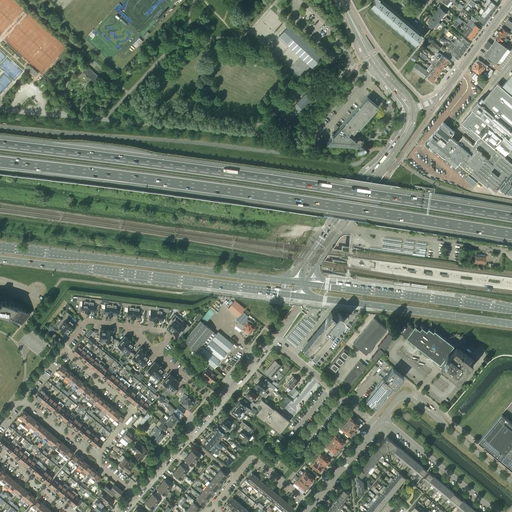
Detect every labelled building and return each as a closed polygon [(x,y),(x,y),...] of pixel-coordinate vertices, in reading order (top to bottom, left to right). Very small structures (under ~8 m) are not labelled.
[(421,34),(380,0),(376,0),(371,7),(372,6),(417,44),(416,45),(424,35),(422,33),(421,34)] [(498,6),(489,0),(487,0),(485,3),(487,5),(495,10),(498,6)] [(487,5),(484,9),(491,15),(495,10),(487,5)] [(442,17),(448,10),(444,7),(442,9),(440,7),(436,12),(442,17)] [(491,15),(484,9),(481,14),(488,19),(491,15)] [(442,17),(436,12),(432,17),(438,22),(442,17)] [(488,19),(481,14),(479,16),(477,14),(475,17),(485,24),(488,19)] [(466,17),(464,19),(468,22),(467,24),(477,32),(478,32),(480,30),(479,30),(480,28),(475,24),(478,20),(473,16),(470,20),(466,17)] [(438,22),(432,17),(428,21),(434,26),(438,22)] [(466,23),(463,26),(469,31),(475,36),(477,34),(476,33),(477,32),(467,24),(466,23)] [(290,25),(278,37),(312,68),(321,57),(323,56),(308,42),(306,40),(290,25)] [(462,26),(461,28),(464,31),(463,33),(472,39),(473,40),(474,38),(474,37),(475,36),(469,31),(463,26),(462,26)] [(510,34),(502,27),(499,32),(505,37),(506,37),(508,34),(509,35),(510,34)] [(505,37),(499,32),(495,37),(501,41),(503,39),(507,42),(508,40),(504,37),(505,37)] [(470,43),(461,35),(460,37),(456,34),(455,36),(468,46),(470,43)] [(468,46),(455,36),(453,35),(452,36),(458,41),(457,43),(465,50),(468,46)] [(499,65),(510,49),(496,39),(484,54),(499,65)] [(465,50),(457,43),(456,44),(450,40),(449,41),(450,43),(463,53),(465,50)] [(437,52),(441,47),(433,41),(429,46),(437,52)] [(450,43),(449,44),(453,47),(452,49),(461,56),(463,53),(450,43)] [(461,56),(452,49),(451,47),(448,51),(458,59),(461,56)] [(449,60),(439,53),(436,57),(440,60),(446,65),(449,60)] [(446,65),(440,60),(436,57),(434,56),(433,58),(435,59),(433,61),(437,64),(436,65),(443,69),(446,65)] [(486,65),(478,60),(475,64),(484,70),(485,69),(484,68),(486,65)] [(443,69),(436,65),(437,64),(433,61),(431,64),(435,66),(433,69),(440,73),(443,69)] [(426,75),(429,72),(417,63),(412,70),(423,78),(426,75)] [(480,75),(484,70),(475,64),(471,69),(480,75)] [(99,77),(86,65),(81,71),(94,83),(99,77)] [(440,73),(433,69),(430,66),(428,68),(432,71),(430,73),(436,78),(440,73)] [(35,76),(38,74),(31,68),(29,70),(35,76)] [(430,73),(429,72),(426,75),(428,77),(427,78),(433,82),(436,78),(430,73)] [(443,122),(427,141),(432,145),(429,148),(433,151),(436,148),(438,150),(456,166),(456,165),(459,162),(487,186),(487,185),(488,186),(489,184),(496,191),(511,171),(511,141),(511,142),(511,141),(511,74),(502,86),(498,83),(481,103),(478,101),(472,108),(473,109),(474,110),(463,123),(464,124),(462,127),(477,141),(474,145),(463,136),(466,138),(457,149),(447,140),(451,136),(455,132),(453,130),(449,127),(443,122)] [(487,84),(479,77),(475,81),(474,83),(476,84),(478,83),(483,88),(487,84)] [(302,109),(316,95),(310,89),(296,103),(290,109),(297,115),(302,109)] [(351,137),(378,106),(367,97),(333,135),(331,135),(331,138),(326,144),(363,146),(351,137)] [(487,262),(488,256),(485,255),(474,253),(473,262),(483,263),(484,262),(487,262)] [(8,301),(5,300),(4,299),(3,298),(2,297),(1,296),(0,295),(0,312),(2,313),(6,315),(9,316),(13,318),(16,319),(19,322),(22,324),(30,314),(28,312),(25,310),(23,308),(20,307),(18,306),(15,304),(13,303),(10,302),(8,301)] [(87,312),(89,298),(78,297),(77,300),(82,301),(82,306),(80,306),(80,310),(81,310),(81,311),(87,312)] [(100,303),(100,300),(89,298),(87,312),(93,312),(95,312),(95,308),(94,308),(95,303),(100,303)] [(110,314),(112,301),(100,300),(100,303),(105,304),(104,309),(103,309),(103,313),(104,313),(104,314),(110,314)] [(246,319),(248,317),(242,311),(244,308),(234,300),(233,301),(228,308),(237,316),(235,319),(238,321),(236,324),(242,328),(242,329),(249,334),(250,333),(250,334),(252,332),(251,331),(255,326),(252,324),(252,323),(252,322),(249,320),(249,321),(246,319)] [(123,302),(112,301),(110,314),(113,315),(116,315),(118,315),(118,311),(117,311),(117,306),(123,306),(123,302)] [(133,317),(135,304),(123,303),(123,306),(128,307),(127,312),(126,312),(125,316),(127,316),(127,317),(133,317)] [(146,305),(135,304),(133,317),(139,318),(140,318),(141,314),(140,314),(140,309),(145,309),(146,305)] [(156,320),(157,307),(146,305),(145,309),(151,310),(150,315),(149,315),(148,319),(150,319),(149,320),(156,320)] [(169,308),(157,307),(156,320),(159,321),(162,321),(162,320),(163,320),(164,317),(162,316),(163,311),(169,312),(169,308)] [(65,315),(61,320),(71,328),(75,324),(69,319),(72,316),(66,311),(64,314),(65,315)] [(313,355),(334,331),(341,323),(340,323),(341,322),(342,322),(342,321),(343,320),(343,318),(342,317),(342,316),(341,315),(340,314),(340,313),(339,313),(338,312),(337,312),(337,313),(335,315),(332,313),(331,312),(329,313),(328,314),(327,315),(326,316),(326,318),(303,346),(304,347),(308,350),(307,351),(309,353),(310,352),(313,355)] [(182,320),(175,314),(170,319),(173,321),(168,327),(169,327),(169,328),(173,331),(182,320)] [(373,345),(386,328),(373,318),(353,343),(366,354),(369,350),(370,352),(375,347),(373,345)] [(61,320),(57,325),(64,330),(63,331),(67,334),(70,329),(71,328),(61,320)] [(190,326),(182,320),(173,331),(178,335),(183,329),(185,332),(190,326)] [(184,340),(197,350),(213,331),(200,320),(184,340)] [(449,353),(455,345),(435,330),(434,331),(429,328),(427,330),(422,327),(420,329),(416,326),(414,328),(409,324),(406,328),(404,326),(399,332),(438,362),(438,361),(445,367),(460,379),(461,379),(460,379),(462,377),(464,376),(466,374),(467,373),(469,371),(470,369),(471,367),(472,365),(473,363),(472,363),(474,361),(475,361),(456,346),(451,353),(451,354),(449,353)] [(113,330),(106,329),(105,343),(110,343),(110,345),(113,346),(116,339),(112,338),(113,330)] [(142,334),(151,344),(152,345),(153,345),(154,345),(155,345),(162,342),(163,341),(164,340),(164,339),(164,338),(164,337),(163,336),(162,335),(161,335),(144,331),(143,331),(142,331),(142,332),(141,333),(142,334)] [(219,361),(234,344),(218,331),(206,345),(203,343),(201,346),(219,361)] [(375,360),(394,337),(388,332),(377,347),(379,348),(371,357),(375,360)] [(129,340),(125,336),(120,342),(116,339),(113,346),(115,347),(116,346),(121,350),(129,340)] [(134,343),(129,340),(121,350),(125,354),(124,355),(127,357),(132,352),(129,350),(134,344),(133,344),(134,343)] [(77,355),(84,347),(79,343),(72,351),(77,355)] [(219,361),(201,346),(196,352),(214,368),(219,361)] [(81,358),(88,350),(84,347),(77,355),(81,358)] [(144,352),(140,348),(135,354),(132,352),(127,357),(130,360),(131,359),(136,363),(144,352)] [(335,372),(349,354),(350,353),(343,348),(328,366),(335,372)] [(85,362),(91,355),(90,355),(92,353),(88,350),(81,358),(85,362)] [(148,356),(149,356),(144,352),(136,363),(140,367),(149,357),(148,356)] [(89,365),(95,359),(91,355),(85,362),(89,365)] [(93,369),(100,361),(96,357),(95,359),(89,365),(93,369)] [(97,372),(103,366),(105,363),(101,360),(100,361),(93,369),(97,372)] [(159,365),(155,361),(146,371),(151,375),(159,365)] [(272,377),(281,366),(275,361),(266,371),(272,377)] [(351,385),(366,367),(359,361),(344,379),(351,385)] [(216,375),(210,371),(213,368),(207,363),(202,369),(204,370),(202,373),(209,379),(207,380),(210,383),(216,375)] [(60,375),(66,368),(61,364),(56,371),(60,375)] [(164,368),(159,365),(151,375),(155,379),(164,369),(163,369),(164,368)] [(101,376),(107,369),(103,366),(97,372),(101,376)] [(64,378),(70,371),(66,368),(60,375),(64,378)] [(388,395),(403,377),(393,368),(384,378),(384,377),(382,379),(383,379),(365,400),(376,409),(385,399),(383,397),(384,395),(385,396),(387,394),(388,395)] [(106,379),(111,372),(107,369),(101,376),(106,379)] [(68,382),(74,375),(70,371),(64,378),(68,382)] [(110,383),(117,374),(113,371),(111,372),(106,379),(110,383)] [(174,377),(170,373),(161,384),(166,388),(174,377)] [(114,386),(121,378),(117,374),(110,383),(114,386)] [(73,385),(78,378),(74,375),(68,382),(73,385)] [(293,376),(286,384),(291,389),(288,393),(291,396),(296,390),(293,387),(298,381),(293,376)] [(118,390),(126,381),(122,377),(121,378),(114,386),(118,390)] [(174,378),(174,377),(166,388),(170,391),(169,392),(173,395),(177,390),(174,387),(176,385),(177,385),(180,382),(175,378),(175,379),(174,378)] [(77,389),(82,382),(78,378),(73,385),(77,389)] [(265,387),(266,385),(265,385),(266,384),(265,383),(266,382),(263,380),(262,382),(259,379),(255,384),(256,385),(254,387),(257,389),(257,388),(261,391),(259,393),(264,398),(268,394),(265,391),(267,389),(265,387)] [(122,393),(128,386),(130,384),(126,381),(118,390),(122,393)] [(81,392),(87,385),(82,382),(77,389),(75,391),(79,394),(81,392)] [(83,398),(91,389),(87,385),(81,392),(85,396),(83,398)] [(127,397),(132,390),(128,386),(122,393),(127,397)] [(258,394),(252,389),(251,390),(250,389),(251,388),(249,390),(249,389),(246,392),(247,393),(246,393),(246,394),(247,393),(249,396),(251,398),(251,397),(254,400),(258,394)] [(39,399),(45,392),(41,389),(35,396),(39,399)] [(88,401),(95,392),(91,389),(83,398),(88,401)] [(131,400),(136,393),(132,390),(127,397),(131,400)] [(135,404),(142,395),(138,391),(136,393),(131,400),(135,404)] [(43,403),(49,396),(45,392),(39,399),(43,403)] [(93,403),(99,396),(95,392),(88,401),(89,399),(93,403)] [(183,395),(181,398),(183,400),(181,403),(188,409),(194,402),(187,395),(187,396),(184,394),(183,395)] [(139,407),(147,398),(142,395),(135,404),(139,407)] [(48,406),(53,399),(49,396),(43,403),(48,406)] [(98,406),(103,399),(99,396),(93,403),(98,406)] [(287,405),(291,400),(287,397),(283,401),(287,405)] [(143,411),(149,404),(150,405),(152,403),(147,398),(139,407),(143,411)] [(260,409),(256,413),(280,433),(290,420),(274,407),(273,408),(261,398),(258,402),(260,404),(257,406),(260,409)] [(52,410),(59,401),(58,403),(53,399),(48,406),(52,410)] [(102,410),(107,403),(103,399),(98,406),(102,410)] [(500,458),(511,468),(511,400),(479,440),(498,456),(497,457),(498,458),(499,458),(500,458)] [(56,413),(63,404),(59,401),(52,410),(56,413)] [(253,415),(256,411),(252,407),(250,409),(248,407),(246,404),(245,405),(240,401),(238,403),(238,402),(235,405),(246,415),(249,411),(253,415)] [(106,413),(112,406),(107,403),(102,410),(106,413)] [(60,417),(66,410),(62,406),(63,405),(63,404),(56,413),(60,417)] [(179,417),(173,412),(175,410),(170,405),(167,408),(171,411),(170,413),(171,414),(168,417),(175,422),(176,422),(178,420),(178,419),(179,417)] [(176,409),(182,414),(185,410),(179,405),(176,409)] [(237,415),(236,416),(241,420),(246,415),(235,405),(233,408),(233,409),(231,411),(237,415)] [(110,416),(116,410),(112,406),(106,413),(110,416)] [(22,420),(28,414),(23,410),(18,417),(22,420)] [(65,420),(70,413),(66,410),(60,417),(65,420)] [(114,420),(120,413),(116,410),(110,416),(114,420)] [(69,424),(74,417),(70,413),(65,420),(69,424)] [(118,424),(124,417),(120,413),(114,420),(118,424)] [(143,429),(152,417),(147,413),(137,424),(143,429)] [(24,426),(32,417),(28,414),(22,420),(20,423),(24,426)] [(350,426),(356,419),(351,415),(348,418),(347,416),(345,419),(346,420),(345,422),(350,426)] [(175,422),(168,417),(166,419),(162,416),(159,420),(161,422),(163,424),(165,422),(171,427),(173,425),(174,425),(175,423),(175,422)] [(28,430),(36,421),(32,417),(24,426),(28,430)] [(73,427),(79,420),(74,417),(69,424),(73,427)] [(235,424),(234,423),(230,419),(229,421),(225,418),(224,418),(223,417),(222,417),(221,417),(221,418),(220,418),(219,419),(219,420),(219,421),(219,422),(220,423),(220,424),(221,425),(220,427),(225,432),(227,430),(229,431),(232,428),(233,429),(234,427),(235,426),(235,425),(235,424)] [(358,425),(360,423),(356,419),(350,426),(355,429),(356,428),(357,429),(359,427),(358,425)] [(77,431),(83,424),(79,420),(73,427),(77,431)] [(251,427),(242,420),(240,423),(248,431),(251,427)] [(34,431),(40,424),(36,421),(28,430),(30,427),(34,431)] [(167,428),(163,424),(161,422),(158,426),(164,432),(167,428)] [(344,432),(350,426),(345,422),(344,423),(342,422),(340,424),(342,426),(339,428),(344,432)] [(39,434),(44,428),(40,424),(34,431),(39,434)] [(81,434),(87,427),(83,424),(77,431),(81,434)] [(353,431),(355,429),(350,426),(344,432),(349,436),(351,433),(353,435),(355,432),(353,431)] [(85,438),(91,431),(87,427),(81,434),(85,438)] [(43,438),(48,431),(44,428),(39,434),(37,436),(41,440),(43,438)] [(164,435),(163,433),(163,432),(158,428),(156,431),(154,429),(151,431),(154,433),(151,436),(158,442),(164,435)] [(225,435),(221,432),(222,431),(219,429),(219,430),(216,428),(213,432),(220,437),(221,436),(223,437),(225,435)] [(252,435),(244,429),(240,433),(248,440),(252,435)] [(128,442),(134,435),(128,430),(123,435),(124,436),(122,438),(128,442)] [(47,441),(53,435),(48,431),(43,438),(47,441)] [(89,441),(95,434),(91,431),(85,438),(89,441)] [(220,437),(213,432),(210,436),(218,442),(219,440),(218,439),(220,437)] [(335,444),(340,437),(336,433),(333,436),(332,434),(330,437),(331,438),(330,440),(335,444)] [(94,445),(99,438),(95,434),(89,441),(94,445)] [(51,445),(57,438),(53,435),(47,441),(51,445)] [(98,448),(104,441),(103,441),(105,439),(102,436),(100,438),(99,438),(94,445),(98,448)] [(218,442),(210,436),(207,440),(213,445),(215,443),(216,444),(218,442)] [(401,449),(393,442),(386,436),(374,451),(383,459),(384,457),(382,455),(387,449),(388,449),(394,454),(392,457),(394,458),(401,449)] [(343,444),(345,441),(340,437),(335,444),(339,448),(341,446),(342,447),(344,445),(343,444)] [(5,449),(13,440),(11,438),(9,440),(7,438),(1,445),(5,449)] [(55,448),(61,441),(57,438),(51,445),(49,447),(54,450),(55,448)] [(10,452),(17,443),(13,440),(5,449),(10,452)] [(212,447),(213,445),(207,440),(204,443),(216,454),(219,450),(215,447),(214,449),(212,447)] [(242,446),(234,440),(232,442),(240,449),(242,446)] [(329,450),(335,444),(330,440),(329,441),(327,440),(325,442),(327,444),(324,446),(329,450)] [(59,452),(65,445),(61,441),(55,448),(59,452)] [(148,451),(149,450),(143,445),(142,446),(137,442),(132,448),(137,452),(134,455),(141,460),(140,460),(143,456),(145,453),(146,454),(148,451)] [(14,455),(19,449),(15,445),(17,443),(10,452),(14,455)] [(340,451),(338,449),(339,448),(335,444),(329,450),(334,454),(336,452),(338,453),(340,451)] [(63,455),(69,448),(65,445),(59,452),(63,455)] [(68,459),(74,452),(69,448),(63,455),(68,459)] [(18,459),(24,452),(19,449),(14,455),(18,459)] [(203,455),(195,449),(193,451),(191,450),(188,454),(195,461),(199,457),(201,458),(203,455)] [(400,459),(406,453),(401,449),(394,458),(396,459),(398,457),(400,459)] [(320,462),(325,455),(320,451),(318,454),(317,453),(315,455),(316,456),(315,458),(320,462)] [(383,459),(374,451),(370,456),(377,461),(379,459),(381,461),(383,459)] [(22,463),(28,456),(24,452),(18,459),(22,463)] [(74,464),(79,457),(75,453),(69,460),(74,464)] [(402,465),(410,456),(406,453),(400,459),(403,461),(401,464),(402,465)] [(195,461),(188,454),(184,459),(186,460),(184,463),(192,469),(194,467),(192,465),(195,461)] [(128,464),(127,463),(129,461),(122,455),(118,459),(121,461),(118,464),(128,472),(132,467),(128,464)] [(328,462),(330,459),(325,455),(320,462),(324,466),(326,464),(327,465),(329,463),(328,462)] [(32,459),(28,456),(22,463),(26,466),(32,459)] [(377,461),(370,456),(367,460),(376,467),(377,466),(375,464),(377,461)] [(408,466),(414,459),(410,456),(402,465),(404,466),(406,464),(408,466)] [(32,459),(26,466),(30,469),(36,463),(38,460),(34,457),(32,459)] [(78,467),(83,460),(79,457),(74,464),(78,467)] [(232,461),(228,458),(226,461),(224,460),(222,462),(227,466),(232,461)] [(314,469),(320,462),(315,458),(313,459),(312,458),(310,461),(311,462),(309,465),(314,469)] [(410,472),(418,463),(414,459),(408,466),(411,468),(409,470),(410,472)] [(82,470),(88,464),(83,460),(78,467),(82,470)] [(376,467),(367,460),(363,464),(370,469),(372,467),(374,469),(376,467)] [(324,469),(323,467),(324,466),(320,462),(314,469),(319,472),(321,470),(322,471),(324,469)] [(40,466),(36,463),(30,469),(35,473),(40,466)] [(192,469),(184,463),(182,465),(180,464),(176,468),(184,475),(187,470),(189,472),(192,469)] [(417,473),(422,466),(418,463),(410,472),(412,473),(414,471),(417,473)] [(40,466),(35,473),(39,476),(44,470),(46,467),(42,464),(40,466)] [(84,476),(92,467),(88,464),(82,470),(82,471),(80,472),(84,476)] [(370,469),(363,464),(360,468),(369,476),(370,474),(368,472),(370,469)] [(419,479),(426,470),(427,470),(422,466),(417,473),(419,475),(417,477),(419,479)] [(90,477),(96,471),(92,467),(84,476),(86,474),(90,477)] [(180,479),(184,475),(176,468),(172,473),(174,474),(172,477),(180,483),(182,480),(180,479)] [(369,476),(360,468),(356,472),(363,478),(365,475),(367,477),(369,476)] [(227,475),(220,469),(217,473),(224,479),(227,475)] [(304,480),(310,473),(305,469),(303,472),(301,471),(300,473),(301,474),(300,476),(304,480)] [(43,480),(49,473),(44,470),(39,476),(43,480)] [(405,478),(396,470),(395,472),(397,474),(395,477),(401,482),(405,478)] [(94,481),(99,476),(100,474),(96,471),(90,477),(94,481)] [(425,484),(432,475),(428,471),(423,478),(425,480),(423,483),(425,484)] [(0,483),(3,486),(10,477),(6,473),(0,480),(0,483)] [(47,483),(53,477),(49,473),(43,480),(47,483)] [(224,479),(217,473),(213,478),(220,484),(224,479)] [(250,483),(256,476),(252,473),(246,480),(250,483)] [(312,480),(315,477),(310,473),(304,480),(309,484),(311,482),(312,483),(314,481),(312,480)] [(364,481),(357,475),(356,477),(357,494),(365,492),(364,481)] [(431,485),(437,478),(432,475),(425,484),(427,485),(429,483),(431,485)] [(254,487),(260,480),(256,476),(250,483),(254,487)] [(299,487),(304,480),(300,476),(298,478),(297,476),(295,479),(296,480),(294,483),(299,487)] [(7,489),(9,487),(14,480),(10,477),(3,486),(7,489)] [(401,482),(395,477),(393,479),(390,477),(389,479),(398,486),(401,482)] [(53,488),(59,481),(54,478),(49,485),(53,488)] [(175,485),(168,478),(166,481),(164,479),(160,484),(168,490),(171,486),(173,487),(175,485)] [(220,484),(213,478),(210,482),(217,488),(220,484)] [(433,491),(441,482),(437,478),(431,485),(434,487),(432,489),(433,491)] [(398,486),(389,479),(388,480),(390,482),(388,485),(394,490),(398,486)] [(13,491),(19,484),(14,480),(9,487),(13,491)] [(259,490),(264,483),(260,480),(254,487),(259,490)] [(308,485),(309,484),(304,480),(299,487),(304,491),(306,488),(307,489),(309,487),(308,485)] [(57,492),(63,485),(59,481),(53,488),(57,492)] [(217,488),(210,482),(206,486),(213,492),(217,488)] [(440,492),(445,485),(441,482),(433,491),(435,492),(437,490),(440,492)] [(263,494),(268,487),(264,483),(259,490),(263,494)] [(17,494),(23,487),(19,484),(13,491),(17,494)] [(117,497),(122,491),(114,484),(110,489),(105,485),(103,488),(112,496),(113,494),(117,497)] [(164,494),(168,490),(160,484),(156,488),(158,490),(156,492),(164,499),(166,496),(164,494)] [(61,495),(67,488),(63,485),(57,492),(61,495)] [(391,495),(394,490),(388,485),(386,487),(383,485),(382,487),(391,495)] [(442,498),(449,489),(445,485),(440,492),(442,494),(440,496),(442,498)] [(210,496),(213,492),(206,486),(203,490),(210,496)] [(21,497),(27,491),(23,487),(17,494),(21,497)] [(267,497),(273,490),(268,487),(263,494),(267,497)] [(387,499),(391,495),(382,487),(381,489),(383,491),(381,493),(387,499)] [(65,499),(71,492),(67,488),(61,495),(65,499)] [(114,500),(110,496),(107,493),(106,493),(99,488),(95,494),(103,501),(103,502),(109,507),(114,500)] [(347,491),(346,491),(343,488),(339,493),(348,500),(349,499),(347,497),(349,494),(349,493),(349,492),(348,491),(347,491)] [(448,499),(453,492),(449,489),(442,498),(443,499),(445,497),(448,499)] [(210,496),(203,490),(199,494),(207,500),(210,496)] [(271,501),(277,494),(273,490),(267,497),(271,501)] [(25,501),(31,494),(27,491),(21,497),(25,501)] [(70,502),(75,495),(71,492),(65,499),(70,502)] [(164,499),(156,492),(154,495),(152,493),(148,498),(156,504),(160,500),(162,501),(164,499)] [(450,505),(457,496),(453,492),(448,499),(450,501),(448,503),(450,505)] [(348,500),(339,493),(336,497),(342,503),(344,500),(347,502),(348,500)] [(387,499),(381,493),(379,496),(376,494),(375,495),(384,503),(387,499)] [(30,504),(35,498),(31,494),(25,501),(30,504)] [(203,504),(207,500),(199,494),(196,498),(203,504)] [(275,504),(281,497),(277,494),(271,501),(275,504)] [(76,503),(80,499),(75,495),(70,502),(74,506),(76,503)] [(380,507),(384,503),(375,495),(374,497),(376,499),(374,502),(380,507)] [(456,506),(462,499),(457,496),(450,505),(452,506),(453,504),(456,506)] [(230,508),(236,501),(232,497),(226,504),(230,508)] [(279,508),(285,501),(281,497),(275,504),(279,508)] [(342,503),(336,497),(332,501),(341,509),(345,505),(342,503)] [(156,504),(148,498),(145,502),(146,504),(144,506),(151,511),(152,511),(154,510),(153,508),(156,504)] [(35,509),(41,502),(37,499),(31,506),(35,509)] [(103,511),(106,509),(102,506),(101,505),(103,503),(98,499),(94,503),(96,505),(94,508),(98,511),(103,511)] [(458,511),(466,503),(462,499),(456,506),(459,508),(457,510),(458,511)] [(234,511),(240,504),(236,501),(230,508),(234,511)] [(283,511),(289,504),(285,501),(279,508),(283,511)] [(336,511),(338,511),(341,509),(332,501),(329,505),(335,511),(336,511)] [(38,511),(40,511),(45,506),(41,502),(35,509),(38,511)] [(200,508),(193,502),(190,506),(197,511),(200,508)] [(380,507),(374,502),(372,504),(369,502),(368,504),(377,511),(380,507)] [(17,511),(7,503),(4,507),(7,510),(6,511),(7,511),(17,511)] [(412,511),(415,511),(422,504),(420,503),(418,505),(416,503),(410,510),(412,511)] [(463,511),(465,511),(470,506),(466,503),(458,511),(461,511),(462,511),(463,511)]
